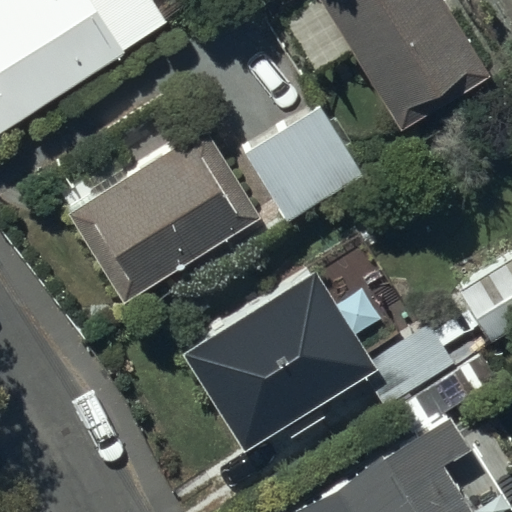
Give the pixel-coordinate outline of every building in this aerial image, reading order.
[(0,0),(0,114),(119,34),(117,32),(164,0),(163,0),(0,0)] [(491,63),(450,0),(301,0),(285,11),(312,52),(346,30),(403,120),(491,63)] [(320,97),(242,144),(283,212),(361,165),(320,97)] [(256,201),(199,110),(60,196),(117,287),(256,201)] [(511,311),(511,243),(454,277),(483,328),(511,311)] [(368,346),(311,249),(178,331),(239,430),(279,405),(285,414),(320,393),(313,381),(368,346)] [(443,397),(254,510),(255,511),(476,511),(454,477),(465,470),(447,440),(463,429),(443,397)]
